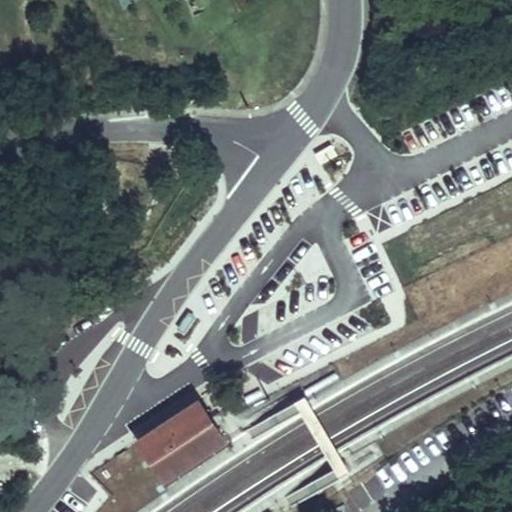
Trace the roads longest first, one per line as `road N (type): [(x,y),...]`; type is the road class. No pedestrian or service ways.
road 1 (tertiary): [(30,511),(73,457),(170,294),(271,164)]
road 2 (residential): [(271,164),(235,139),(156,123),(0,148)]
road 3 (tertiary): [(271,164),(332,74),(342,0)]
